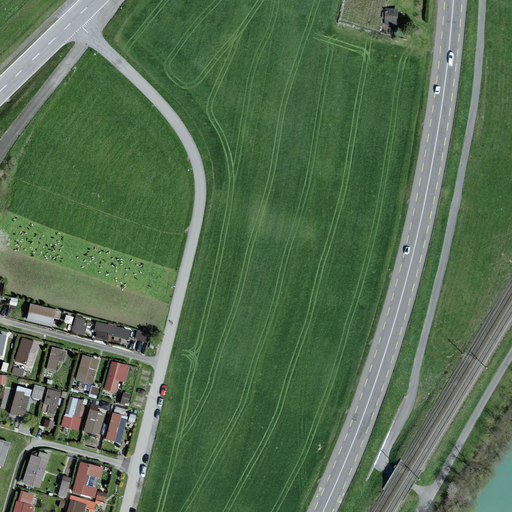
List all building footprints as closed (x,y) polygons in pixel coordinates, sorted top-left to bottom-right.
[(384,22),(398,22),(398,6),(385,5),(384,22)] [(54,310),(30,305),(27,320),(50,325),(52,317),(58,318),(59,313),(53,312),(54,310)] [(72,330),(83,331),(85,316),(74,315),(72,330)] [(95,322),(94,338),(120,340),(120,336),(129,337),(130,324),(95,322)] [(21,334),(13,357),(31,363),(39,339),(21,334)] [(63,359),(64,347),(49,345),(46,366),(56,367),(57,358),(63,359)] [(80,352),(76,377),(93,380),(97,355),(80,352)] [(102,387),(116,391),(119,378),(125,380),(129,363),(110,358),(102,387)] [(11,364),(10,372),(21,374),(22,366),(11,364)] [(40,397),(43,385),(34,382),(30,394),(40,397)] [(25,414),(29,386),(14,383),(10,412),(25,414)] [(39,409),(54,414),(61,389),(47,385),(39,409)] [(68,394),(60,424),(76,428),(84,398),(68,394)] [(88,407),(83,430),(99,433),(104,411),(88,407)] [(122,440),(125,412),(110,411),(107,438),(122,440)] [(0,436),(0,463),(3,465),(10,440),(0,436)] [(23,482),(42,485),(47,451),(39,449),(38,453),(28,451),(23,482)] [(78,457),(65,511),(83,511),(85,505),(92,506),(102,463),(78,457)] [(65,495),(70,475),(62,473),(57,494),(65,495)] [(12,511),(30,511),(36,492),(19,487),(12,511)] [(105,499),(105,490),(96,489),(95,498),(105,499)]
